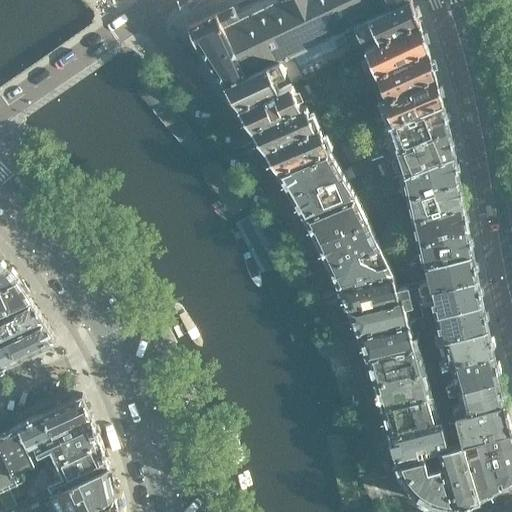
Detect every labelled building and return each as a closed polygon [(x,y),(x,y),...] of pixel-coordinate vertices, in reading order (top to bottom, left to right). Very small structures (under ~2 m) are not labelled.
[(354,24),(403,0),(241,0),(232,5),(233,5),(217,12),(216,12),(188,25),(197,45),(199,44),(225,84),(224,85),(225,85),(280,59),(286,72),(292,69),(286,56),(349,27),(355,40),(361,37),(354,24)] [(420,22),(412,0),(403,0),(354,24),(361,37),(374,31),(379,41),(420,22)] [(420,22),(379,41),(365,48),(374,73),(428,48),(420,22)] [(436,75),(428,48),(374,73),(383,98),(436,75)] [(279,88),(274,78),(286,72),(280,59),(225,85),(239,107),(279,88)] [(436,75),(383,98),(380,99),(389,123),(443,102),(436,75)] [(137,91),(196,158),(209,147),(149,80),(137,91)] [(291,83),(279,88),(239,107),(252,128),(301,106),(291,83)] [(449,127),(443,102),(389,123),(382,126),(390,151),(449,127)] [(315,127),(305,104),(301,106),(252,128),(265,148),(315,127)] [(319,125),(315,127),(265,148),(278,168),(329,148),(319,125)] [(376,184),(398,175),(454,152),(449,127),(390,151),(378,156),(365,161),(376,184)] [(378,156),(369,132),(353,138),(365,161),(378,156)] [(329,148),(278,168),(292,191),(341,171),(329,148)] [(459,178),(454,152),(398,175),(404,197),(459,178)] [(199,168),(229,215),(246,204),(215,157),(199,168)] [(353,194),(341,171),(292,191),(305,214),(305,213),(353,194)] [(459,178),(404,197),(410,220),(464,203),(459,178)] [(366,220),(353,194),(305,213),(317,237),(366,220)] [(469,227),(464,203),(410,220),(416,242),(468,227),(469,227)] [(103,221),(94,209),(83,218),(92,230),(103,221)] [(262,272),(279,264),(253,212),(236,221),(262,272)] [(366,220),(317,237),(329,260),(378,246),(366,220)] [(473,252),(468,227),(416,242),(422,264),(427,262),(473,252)] [(390,271),(378,246),(329,260),(340,283),(390,271)] [(478,276),(473,252),(427,262),(431,278),(421,280),(422,284),(414,286),(415,291),(423,290),(478,276)] [(0,286),(18,278),(7,264),(0,267),(0,286)] [(263,276),(293,347),(312,339),(281,268),(263,276)] [(415,291),(414,286),(413,282),(393,287),(390,271),(340,283),(350,307),(415,291)] [(488,327),(483,302),(478,276),(423,290),(425,299),(433,298),(439,329),(435,329),(437,339),(443,337),(488,327)] [(0,311),(31,298),(18,278),(0,286),(0,311)] [(406,320),(402,305),(410,303),(409,299),(416,298),(415,291),(350,307),(360,331),(406,320)] [(0,339),(4,337),(44,319),(31,298),(0,311),(0,339)] [(57,339),(56,338),(55,338),(51,331),(45,320),(44,318),(44,319),(4,337),(15,359),(16,358),(37,348),(37,349),(39,348),(55,340),(57,339)] [(416,344),(413,334),(409,335),(406,320),(360,331),(368,355),(416,344)] [(494,352),(491,339),(488,327),(443,337),(447,353),(440,355),(442,365),(450,363),(494,352)] [(15,359),(4,337),(0,339),(0,365),(0,366),(8,362),(15,359)] [(423,369),(416,344),(368,355),(375,381),(423,369)] [(499,376),(494,352),(450,363),(454,377),(446,379),(449,389),(457,387),(499,376)] [(304,364),(323,426),(340,421),(321,359),(304,364)] [(431,393),(423,369),(375,381),(382,405),(431,393)] [(505,401),(499,376),(457,387),(461,402),(453,404),(456,414),(505,401)] [(91,414),(83,395),(82,393),(81,394),(64,402),(62,402),(63,403),(42,412),(40,413),(41,413),(51,434),(92,415),(91,414)] [(438,418),(431,393),(382,405),(389,430),(438,418)] [(511,426),(505,401),(456,414),(442,417),(449,444),(464,440),(464,442),(475,439),(487,436),(511,429),(511,426)] [(51,434),(41,413),(34,416),(26,419),(26,420),(19,423),(18,423),(18,424),(29,445),(33,443),(51,434)] [(101,439),(92,415),(51,434),(33,443),(38,455),(51,449),(56,459),(101,439)] [(449,444),(442,417),(438,418),(389,430),(396,459),(424,452),(440,448),(440,446),(449,444)] [(35,459),(29,445),(18,424),(0,431),(0,442),(14,474),(15,476),(25,473),(21,466),(35,459)] [(511,429),(487,436),(502,486),(511,481),(511,429)] [(361,505),(344,431),(327,435),(344,509),(361,505)] [(502,486),(487,436),(475,439),(479,451),(468,454),(480,497),(502,486)] [(55,489),(110,463),(101,439),(56,459),(62,473),(51,479),(55,489)] [(468,454),(464,442),(464,440),(449,444),(440,446),(440,448),(444,463),(457,505),(480,497),(468,454)] [(0,480),(14,474),(0,442),(0,480)] [(457,505),(444,463),(428,467),(424,452),(396,459),(397,463),(399,468),(402,474),(405,479),(408,483),(411,486),(415,490),(418,493),(423,496),(428,499),(434,501),(437,503),(443,504),(449,505),(453,505),(457,505)] [(0,511),(72,511),(116,492),(110,463),(55,489),(28,502),(26,499),(0,510),(0,511)] [(120,511),(116,492),(72,511),(120,511)]
